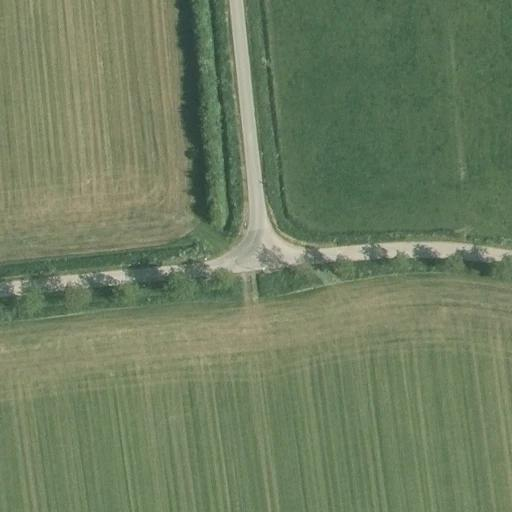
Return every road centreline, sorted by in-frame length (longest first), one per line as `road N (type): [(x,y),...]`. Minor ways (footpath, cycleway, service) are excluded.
road 1 (unclassified): [(0,290),(259,260),(236,0)]
road 2 (track): [(511,260),(450,251),(259,260)]
